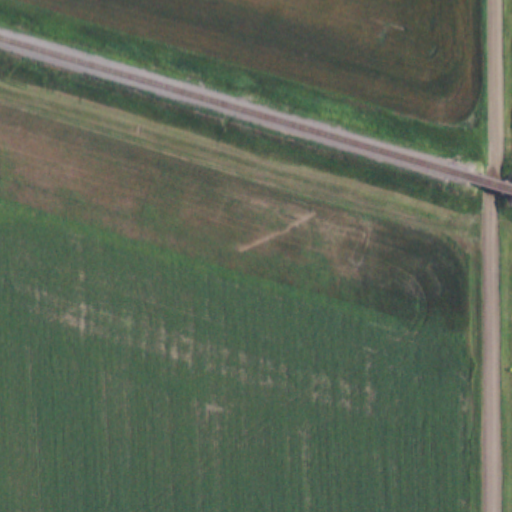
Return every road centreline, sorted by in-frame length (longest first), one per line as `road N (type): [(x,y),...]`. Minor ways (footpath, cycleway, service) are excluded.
road 1 (residential): [(492,0),(487,511)]
road 2 (track): [(0,108),(394,222),(487,233)]
